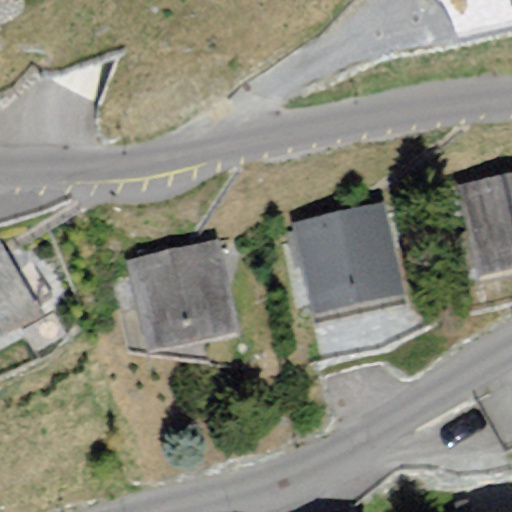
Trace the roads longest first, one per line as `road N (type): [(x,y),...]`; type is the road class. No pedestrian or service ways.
road 1 (unclassified): [(0,166),(93,161),(511,92)]
road 2 (unclassified): [(511,342),(333,454),(122,511)]
